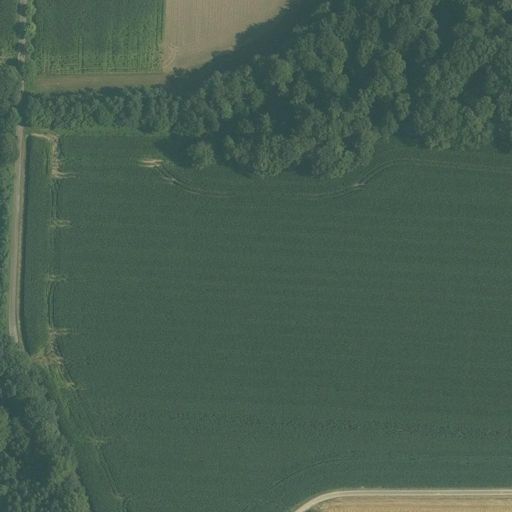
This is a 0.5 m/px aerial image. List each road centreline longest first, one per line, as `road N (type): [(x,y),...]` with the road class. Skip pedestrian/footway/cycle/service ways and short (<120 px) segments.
road 1 (unclassified): [(82,511),(12,337),(24,0)]
road 2 (unclassified): [(511,491),(349,493),(300,511)]
